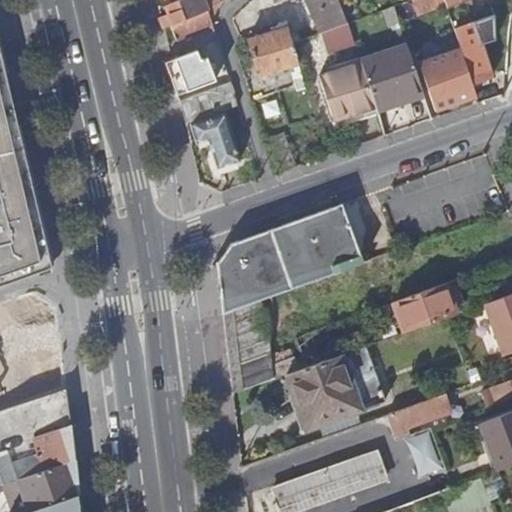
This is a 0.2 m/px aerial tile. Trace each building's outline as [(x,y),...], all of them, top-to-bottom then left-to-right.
[(182,0),(169,5),(171,13),(160,17),(162,29),(169,26),(175,41),(190,36),(195,48),(195,50),(216,41),(212,26),(210,22),(220,3),(218,0),(182,0)] [(273,0),(275,3),(281,0),(306,0),(320,34),(346,24),(343,16),(337,2),(336,0),(273,0)] [(342,0),(337,2),(343,16),(373,5),(370,0),(342,0)] [(410,0),(416,13),(443,2),(442,0),(410,0)] [(442,0),(443,2),(445,9),(468,0),(442,0)] [(494,19),(510,13),(511,0),(499,0),(488,4),(494,19)] [(258,76),(298,64),(292,45),(284,21),(278,23),(280,30),(247,40),(258,76)] [(458,47),(471,86),(490,79),(479,45),(475,33),(471,22),(452,29),(455,37),(458,47)] [(346,24),(320,34),(320,35),(326,53),(353,45),(347,27),(346,24)] [(483,30),(475,33),(479,45),(487,42),(483,30)] [(374,110),(421,93),(405,47),(375,58),(359,63),(374,110)] [(473,93),(471,86),(458,47),(416,62),(434,112),(475,97),(473,93)] [(176,96),(178,95),(213,82),(211,76),(206,77),(196,51),(170,60),(165,63),(176,96)] [(0,285),(49,269),(0,58),(0,285)] [(330,72),(359,63),(357,59),(329,68),(330,72)] [(349,125),(376,116),(374,110),(359,63),(330,72),(318,77),(331,119),(345,114),(347,119),(349,125)] [(179,100),(185,124),(236,106),(229,83),(179,100)] [(216,168),(237,161),(222,114),(190,124),(195,144),(207,140),(216,168)] [(332,124),(347,119),(345,114),(331,119),(330,119),(332,124)] [(268,140),(280,173),(295,168),(283,134),(268,140)] [(325,245),(350,236),(339,205),(315,214),(325,245)] [(215,265),(217,282),(325,245),(315,214),(227,244),(215,265)] [(217,282),(221,314),(258,301),(360,265),(350,236),(325,245),(217,282)] [(404,333),(451,315),(446,303),(451,300),(445,284),(393,303),(404,333)] [(511,292),(482,304),(503,356),(511,352),(511,292)] [(451,315),(457,313),(451,300),(446,303),(451,315)] [(221,314),(231,394),(285,375),(295,371),(290,358),(272,365),(264,311),(261,312),(258,301),(221,314)] [(295,371),(285,375),(304,431),(383,402),(363,347),(307,367),(295,371)] [(488,407),(511,398),(511,381),(491,389),(494,399),(487,401),(488,407)] [(0,448),(69,425),(65,390),(0,411),(0,448)] [(449,413),(442,395),(386,415),(396,441),(409,436),(406,428),(449,413)] [(497,471),(511,465),(511,412),(480,425),(497,471)] [(0,448),(0,485),(74,460),(69,425),(0,448)] [(290,511),(385,478),(376,455),(272,493),(278,511),(290,511)] [(27,511),(78,494),(74,460),(0,485),(9,511),(27,511)] [(27,511),(80,511),(78,494),(27,511)]
